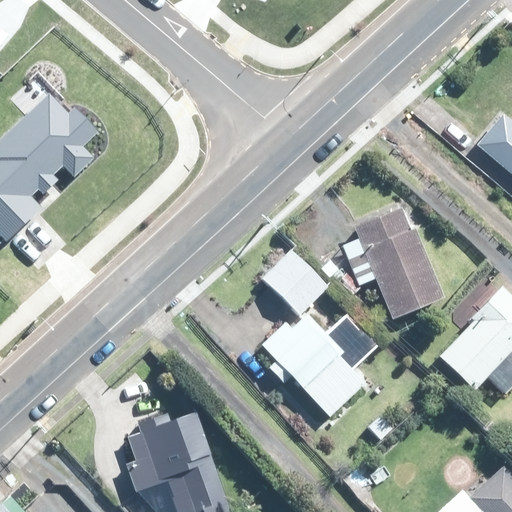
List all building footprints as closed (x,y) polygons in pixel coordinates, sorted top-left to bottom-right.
[(71,119),(49,98),(0,150),(0,228),(16,243),(47,211),(36,200),(68,167),(79,177),(97,158),(88,149),(101,135),(77,112),(71,119)] [(511,115),(511,117),(507,123),(496,115),(477,139),(472,144),(511,176),(511,115)] [(438,295),(411,233),(409,228),(404,229),(394,206),(347,226),(353,239),(337,246),(353,283),(368,276),(386,317),(389,315),(404,309),(438,295)] [(337,255),(320,237),(311,227),(298,240),(323,268),(327,263),(337,255)] [(318,282),(296,260),(287,251),(259,277),(268,286),(295,314),(322,286),(318,282)] [(511,360),(511,300),(496,285),(466,316),(468,319),(461,327),(433,355),(468,388),(503,352),(511,360)] [(336,350),(309,320),(301,312),(297,316),(286,328),(280,322),(255,345),(270,360),(263,366),(278,381),(285,376),(323,416),(358,382),(348,372),(332,354),(336,350)] [(499,395),(490,404),(497,411),(506,401),(499,395)] [(224,511),(188,409),(170,416),(165,418),(163,412),(133,423),(135,431),(122,435),(130,459),(120,463),(130,490),(134,488),(161,479),(172,511),(224,511)] [(486,411),(477,419),(486,427),(494,418),(486,411)] [(349,486),(365,470),(356,460),(338,477),(347,487),(349,486)] [(511,511),(511,474),(502,464),(487,479),(469,495),(484,511),(511,511)] [(19,511),(2,492),(0,494),(0,511),(19,511)]
